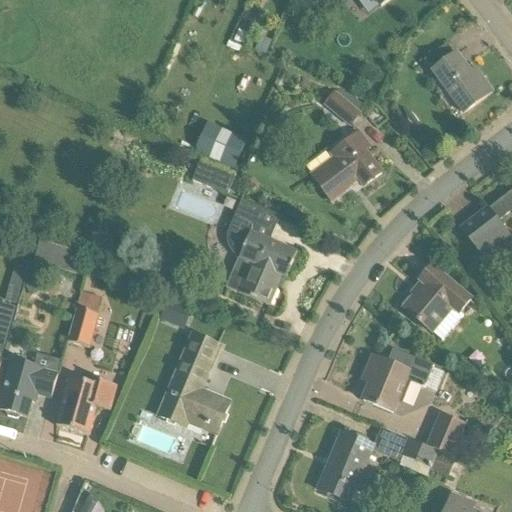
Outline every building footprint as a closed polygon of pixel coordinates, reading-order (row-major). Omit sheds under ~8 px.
[(371,0),(379,10),(392,0),(371,0)] [(267,56),(272,43),(261,39),(256,52),(267,56)] [(464,115),(493,94),(481,77),(475,81),(471,75),(472,75),(458,55),(433,73),(446,91),(449,89),(466,112),(463,114),(464,115)] [(362,116),(334,92),(323,105),(351,129),(362,116)] [(235,171),(247,143),(208,126),(196,154),(235,171)] [(382,175),(366,153),(372,148),(360,132),(329,155),(333,160),(311,175),(333,204),(351,191),(349,188),(359,181),(364,188),(382,175)] [(226,170),(209,163),(208,164),(201,161),(193,181),(227,196),(236,174),(226,170)] [(511,192),(500,202),(499,202),(461,231),(486,263),(511,242),(511,238),(499,222),(511,211),(511,192)] [(298,255),(270,244),(281,217),(242,201),(229,229),(228,242),(230,250),(233,255),(239,259),(227,290),(269,308),(277,289),(273,287),(278,275),(288,279),(298,255)] [(78,276),(82,264),(87,248),(42,235),(34,263),(78,276)] [(19,265),(8,303),(18,305),(22,290),(29,268),(19,265)] [(468,301),(448,283),(433,270),(422,283),(425,286),(405,309),(404,309),(403,310),(418,321),(434,336),(436,333),(443,340),(462,320),(455,314),(468,301)] [(81,306),(97,312),(102,300),(86,293),(81,306)] [(160,321),(185,332),(194,312),(168,301),(160,321)] [(0,358),(1,359),(3,353),(13,317),(16,308),(0,303),(0,358)] [(90,350),(99,316),(77,310),(68,344),(90,350)] [(221,349),(202,341),(191,336),(156,420),(185,432),(188,426),(217,438),(231,404),(202,392),(221,349)] [(433,367),(412,358),(393,351),(388,365),(374,359),(368,372),(375,375),(364,402),(393,414),(407,381),(436,393),(443,376),(432,371),(433,367)] [(17,421),(22,418),(28,420),(32,403),(35,404),(38,396),(52,400),(59,376),(13,364),(0,410),(0,412),(6,414),(8,418),(17,421)] [(57,428),(90,437),(97,409),(106,412),(111,413),(117,388),(82,378),(81,383),(70,380),(57,428)] [(439,453),(451,458),(466,424),(439,413),(425,448),(438,454),(439,453)] [(438,454),(425,448),(382,430),(375,448),(374,448),(373,451),(399,462),(397,467),(427,479),(431,470),(432,470),(438,454)] [(374,448),(361,442),(343,435),(319,492),(350,505),(357,490),(362,492),(367,481),(361,478),(373,451),(374,448)] [(455,460),(451,458),(439,453),(438,454),(432,470),(448,477),(455,460)] [(481,511),(476,510),(478,505),(454,495),(446,511),(481,511)]
